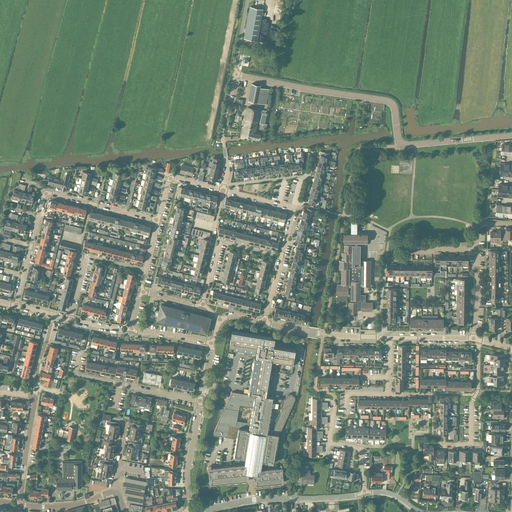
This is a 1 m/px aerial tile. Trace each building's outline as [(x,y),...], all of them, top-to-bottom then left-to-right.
[(244,38),(256,40),(262,9),(249,6),(244,38)] [(251,84),(249,96),(248,101),(266,104),(269,89),(260,88),(260,85),(251,84)] [(248,107),(244,125),(242,135),(258,139),(259,134),(255,133),(261,110),(248,107)] [(511,145),(502,144),(501,154),(511,155),(511,145)] [(320,155),(319,161),(326,163),(326,162),(329,163),(330,160),(327,160),(328,157),(329,157),(330,154),(324,152),(323,155),(320,155)] [(296,163),(296,171),(303,170),(302,161),(305,161),(304,153),(301,153),(301,159),(299,159),(299,162),(296,163)] [(211,167),(219,169),(220,163),(221,163),(222,160),(213,158),(212,161),(213,161),(211,167)] [(196,173),(198,167),(195,167),(194,166),(194,167),(182,165),(180,172),(192,175),(193,172),(196,173)] [(144,170),(144,172),(154,175),(155,172),(162,173),(163,170),(148,166),(147,169),(146,169),(144,170)] [(317,166),(316,172),(323,174),(326,175),(327,172),(324,171),(325,168),(317,166)] [(48,184),(61,187),(61,188),(62,185),(64,185),(64,184),(67,185),(67,187),(71,170),(67,169),(67,172),(65,172),(63,179),(50,176),(50,174),(46,173),(46,175),(45,179),(49,180),(48,185),(48,184)] [(82,178),(97,182),(98,179),(90,177),(91,173),(84,171),(82,178)] [(115,172),(113,179),(121,181),(122,177),(129,179),(130,176),(115,172)] [(153,182),(153,178),(161,180),(161,177),(154,175),(144,172),(143,172),(143,173),(146,173),(145,180),(153,182)] [(96,185),(97,182),(82,178),(80,185),(88,187),(89,183),(96,185)] [(314,178),(313,184),(320,186),(323,187),(324,184),(321,183),(322,180),(314,178)] [(120,188),(120,184),(128,186),(129,183),(121,181),(113,179),(112,186),(120,188)] [(160,183),(153,182),(145,180),(143,186),(151,188),(152,185),(159,187),(160,183)] [(12,198),(19,199),(23,184),(19,184),(18,191),(14,190),(12,198)] [(27,193),(24,193),(26,185),(23,184),(19,199),(25,201),(27,193)] [(88,187),(80,185),(80,187),(77,186),(76,191),(78,192),(78,191),(86,193),(87,190),(94,192),(95,188),(88,187)] [(29,186),(27,193),(25,201),(32,203),(34,195),(30,194),(32,187),(29,186)] [(118,194),(119,191),(126,193),(127,189),(120,188),(112,186),(110,192),(118,194)] [(149,195),(150,191),(157,193),(158,190),(151,188),(143,186),(143,187),(140,186),(138,192),(141,193),(149,195)] [(186,196),(188,189),(182,187),(180,195),(179,194),(178,198),(180,199),(181,195),(185,196),(186,196)] [(194,190),(188,189),(186,196),(185,196),(184,200),(186,201),(186,200),(190,201),(191,198),(192,198),(194,190)] [(193,198),(197,199),(198,199),(200,192),(194,190),(192,198),(191,198),(190,201),(190,202),(192,202),(193,198)] [(125,196),(118,194),(110,192),(108,199),(112,200),(116,201),(117,197),(124,199),(125,196)] [(206,193),(200,192),(198,199),(197,199),(196,203),(199,204),(200,200),(203,201),(204,201),(206,193)] [(156,197),(149,195),(141,193),(140,200),(147,202),(148,198),(155,200),(156,197)] [(206,202),(209,202),(210,202),(212,195),(206,193),(204,201),(203,201),(202,205),(204,205),(204,204),(205,204),(206,204),(206,203),(206,202)] [(210,202),(209,202),(208,206),(210,207),(211,203),(216,204),(218,197),(212,195),(210,202)] [(308,202),(308,205),(313,207),(314,204),(316,204),(317,200),(320,201),(320,199),(317,198),(310,196),(308,202)] [(230,208),(232,200),(226,198),(224,206),(223,206),(222,210),(224,210),(225,206),(229,207),(230,208)] [(147,202),(140,200),(138,207),(146,209),(147,205),(154,207),(155,204),(147,202)] [(230,208),(229,207),(228,211),(230,212),(231,208),(235,209),(236,209),(238,202),(232,200),(230,208)] [(237,209),(241,210),(242,211),(244,203),(238,202),(236,209),(235,209),(234,213),(236,213),(237,209)] [(242,211),(241,210),(240,214),(242,215),(243,211),(247,212),(248,212),(250,205),(244,203),(242,211)] [(248,212),(247,212),(246,216),(248,216),(249,212),(253,213),(254,214),(256,206),(250,205),(248,212)] [(506,206),(496,205),(496,215),(505,216),(506,206)] [(175,212),(183,214),(185,208),(177,206),(175,212)] [(254,214),(253,213),(252,217),(254,218),(255,214),(259,215),(260,215),(262,208),(256,206),(254,214)] [(260,215),(259,215),(258,219),(260,219),(261,216),(265,217),(266,217),(268,209),(262,208),(260,215)] [(304,211),(302,217),(309,219),(311,213),(314,213),(315,210),(307,208),(307,211),(304,211)] [(266,217),(265,217),(264,221),(266,221),(267,217),(271,218),(272,218),(274,211),(268,209),(266,217)] [(95,221),(97,213),(91,211),(89,219),(95,221)] [(272,218),(271,218),(270,222),(272,222),(273,218),(277,219),(278,220),(280,212),(274,211),(272,218)] [(183,214),(175,212),(174,218),(182,220),(183,214)] [(286,214),(280,212),(278,220),(277,219),(276,223),(278,224),(279,220),(284,221),(286,214)] [(9,237),(11,229),(15,214),(12,213),(10,221),(6,220),(2,235),(9,237)] [(101,222),(103,214),(97,213),(95,221),(101,222)] [(20,223),(16,222),(18,215),(15,214),(11,229),(18,231),(20,223)] [(107,224),(109,216),(103,214),(101,222),(107,224)] [(21,216),(20,223),(18,231),(25,233),(27,225),(23,224),(25,217),(21,216)] [(113,225),(115,218),(109,216),(107,224),(113,225)] [(302,217),(300,223),(308,224),(311,225),(312,222),(312,219),(309,219),(302,217)] [(119,227),(121,219),(115,218),(113,225),(115,226),(115,227),(115,228),(116,229),(116,230),(118,231),(119,227)] [(181,224),(182,220),(174,218),(172,224),(180,226),(183,227),(183,224),(181,224)] [(125,228),(127,221),(121,219),(119,227),(125,228)] [(131,230),(133,222),(127,221),(125,228),(131,230)] [(137,231),(139,224),(133,222),(131,230),(137,231)] [(145,225),(139,224),(137,231),(143,233),(145,225)] [(180,226),(172,224),(171,230),(179,232),(180,226)] [(147,226),(145,225),(143,233),(149,235),(151,227),(150,226),(147,225),(147,226)] [(487,242),(487,243),(490,243),(490,240),(495,240),(500,240),(500,229),(497,229),(497,232),(490,232),(490,235),(487,235),(487,242)] [(511,237),(511,229),(506,229),(506,233),(503,233),(503,240),(506,240),(506,237),(511,237)] [(169,236),(177,238),(179,232),(171,230),(169,236)] [(305,236),(297,234),(296,240),(299,241),(298,244),(305,246),(308,237),(305,236)] [(357,310),(372,311),(372,310),(372,303),(370,303),(365,302),(365,295),(360,294),(360,286),(370,286),(370,261),(362,261),(360,261),(360,245),(363,245),(367,245),(367,234),(358,234),(357,234),(343,234),(343,245),(344,245),(344,253),(342,253),(342,261),(340,261),(340,269),(342,269),(342,284),(337,284),(337,296),(336,296),(336,297),(337,297),(337,305),(349,305),(349,312),(357,312),(357,310)] [(177,238),(169,236),(168,242),(176,245),(177,238)] [(203,239),(202,243),(201,244),(209,246),(211,240),(208,240),(206,239),(203,238),(203,237),(200,236),(199,236),(199,238),(203,239)] [(270,240),(267,239),(265,247),(271,248),(274,237),(271,236),(270,240)] [(176,245),(168,242),(166,248),(174,251),(176,245)] [(201,245),(200,249),(200,250),(208,252),(209,246),(201,244),(202,243),(198,242),(197,244),(201,245)] [(12,253),(9,252),(10,245),(7,244),(4,259),(10,261),(12,253)] [(305,246),(298,244),(297,247),(296,247),(295,253),(302,255),(303,255),(304,252),(307,251),(308,247),(307,246),(305,246)] [(12,253),(10,261),(17,262),(19,255),(15,254),(17,246),(14,246),(12,253)] [(68,249),(65,248),(64,251),(68,252),(67,255),(75,257),(76,251),(73,250),(70,249),(68,249)] [(174,251),(166,248),(165,254),(173,257),(174,251)] [(200,251),(199,255),(198,256),(206,258),(208,252),(200,250),(200,249),(196,248),(196,250),(200,251)] [(230,251),(228,257),(236,259),(235,260),(239,261),(240,259),(236,258),(237,252),(230,251)] [(173,257),(165,254),(163,260),(171,263),(173,257)] [(198,256),(199,255),(195,254),(194,256),(198,257),(197,261),(197,262),(204,264),(206,258),(198,256)] [(44,257),(37,255),(34,265),(52,269),(53,265),(43,263),(44,257)] [(234,265),(234,266),(238,267),(238,265),(234,264),(235,260),(236,259),(228,257),(227,263),(234,265)] [(262,261),(261,265),(261,266),(268,268),(270,262),(263,260),(263,259),(259,258),(258,260),(262,261)] [(292,265),(302,267),(303,264),(304,262),(301,261),(293,259),(292,265)] [(169,269),(171,263),(163,260),(162,267),(169,269)] [(197,263),(196,267),(195,268),(203,270),(204,264),(197,262),(197,261),(193,260),(193,262),(197,263)] [(232,271),(232,272),(236,273),(237,271),(233,270),(234,266),(234,265),(227,263),(225,269),(232,271)] [(201,276),(203,270),(195,268),(196,267),(184,264),(183,266),(190,268),(189,269),(195,270),(194,274),(201,276)] [(261,267),(260,271),(259,272),(267,274),(268,268),(261,266),(261,265),(257,264),(257,266),(261,267)] [(94,271),(105,273),(106,267),(96,265),(94,271)] [(292,265),(290,271),(301,274),(302,271),(302,268),(292,265)] [(32,273),(41,275),(43,269),(40,269),(34,267),(32,273)] [(231,277),(231,278),(235,279),(235,277),(231,276),(232,272),(232,271),(225,269),(223,275),(231,277)] [(259,273),(258,277),(258,278),(265,280),(267,274),(259,272),(260,271),(256,270),(255,272),(259,273)] [(40,281),(41,275),(32,273),(30,279),(37,281),(40,281)] [(5,283),(3,290),(10,292),(11,285),(8,284),(10,276),(6,275),(5,283)] [(231,277),(223,275),(222,281),(229,283),(229,284),(233,285),(234,283),(230,282),(231,278),(231,277)] [(156,276),(154,283),(157,284),(157,285),(163,286),(165,278),(156,276)] [(258,279),(257,283),(256,284),(264,286),(265,280),(258,278),(258,277),(254,276),(254,278),(258,279)] [(289,277),(287,283),(295,285),(298,285),(298,282),(295,282),(296,279),(289,277)] [(171,280),(165,278),(163,286),(169,288),(171,280)] [(175,289),(177,282),(171,280),(169,288),(175,289)] [(262,292),(264,286),(256,284),(257,283),(250,281),(250,283),(256,285),(255,290),(262,292)] [(181,291),(183,283),(177,282),(175,289),(181,291)] [(187,292),(189,285),(183,283),(181,291),(187,292)] [(211,299),(218,301),(220,293),(223,284),(221,283),(218,293),(213,291),(211,299)] [(195,286),(189,285),(187,292),(193,294),(195,286)] [(201,288),(195,286),(193,294),(199,296),(201,288)] [(236,305),(242,307),(244,299),(247,290),(244,289),(243,295),(242,299),(238,298),(236,305)] [(293,290),(286,289),(284,295),(287,295),(286,298),(294,300),(295,297),(292,296),(293,290)] [(218,301),(224,302),(226,295),(227,293),(227,291),(225,290),(224,294),(220,293),(218,301)] [(224,302),(230,304),(232,296),(233,292),(231,292),(231,294),(227,293),(226,295),(224,302)] [(230,304),(236,305),(238,298),(239,294),(238,293),(236,297),(232,296),(230,304)] [(242,307),(249,308),(250,301),(251,297),(249,296),(248,300),(244,299),(242,307)] [(500,305),(501,296),(491,296),(491,302),(492,302),(492,305),(500,305)] [(249,308),(254,310),(256,302),(257,298),(255,298),(254,302),(250,301),(249,308)] [(262,304),(264,300),(262,299),(260,303),(256,302),(254,310),(259,311),(261,304),(262,304)] [(274,315),(280,317),(284,299),(282,299),(279,309),(276,308),(274,315)] [(184,327),(205,333),(207,333),(209,324),(208,324),(209,317),(188,312),(183,311),(184,310),(161,304),(158,313),(160,314),(158,320),(179,326),(180,324),(184,325),(184,327)] [(299,314),(298,321),(304,323),(304,320),(307,321),(309,313),(306,313),(305,315),(299,314)] [(15,317),(9,315),(8,321),(13,323),(13,324),(15,325),(17,319),(15,319),(15,317)] [(400,321),(397,321),(397,315),(386,315),(386,318),(388,318),(388,321),(389,321),(388,325),(400,325),(400,321)] [(500,323),(500,318),(489,317),(489,329),(497,329),(497,323),(500,323)] [(234,342),(235,342),(234,349),(256,352),(251,387),(252,387),(251,390),(250,390),(249,394),(232,392),(218,421),(212,435),(217,436),(237,439),(238,428),(259,431),(278,434),(279,434),(294,401),(295,400),(295,398),(294,396),(293,395),(292,394),(290,394),(288,394),(287,395),(286,397),(285,399),(266,396),(272,360),(274,346),(275,338),(232,332),(230,345),(230,346),(230,347),(231,347),(232,347),(233,346),(234,342)] [(139,344),(139,351),(139,353),(147,353),(147,352),(147,347),(146,347),(146,344),(139,344)] [(274,346),(272,360),(293,364),(296,349),(274,346)] [(336,357),(336,349),(331,349),(331,348),(324,348),(324,351),(325,351),(325,356),(324,356),(324,358),(332,359),(332,360),(333,360),(333,359),(336,359),(336,357)] [(56,357),(57,353),(49,351),(47,357),(62,361),(63,359),(56,357)] [(8,372),(8,369),(9,366),(6,365),(8,358),(9,358),(10,356),(5,355),(3,364),(1,370),(8,372)] [(493,365),(504,365),(504,355),(489,355),(489,360),(494,360),(493,365)] [(504,373),(504,365),(493,365),(489,365),(489,370),(493,370),(492,373),(504,373)] [(45,385),(50,386),(52,381),(53,377),(50,376),(51,374),(44,372),(42,378),(47,379),(45,385)] [(161,379),(162,375),(145,372),(143,382),(149,383),(149,382),(158,384),(159,379),(161,379)] [(504,385),(504,376),(489,376),(489,382),(493,382),(493,385),(504,385)] [(52,381),(50,386),(58,388),(60,380),(58,380),(57,381),(57,382),(56,382),(53,381),(52,381)] [(145,397),(137,395),(132,394),(129,406),(134,407),(135,404),(145,406),(144,408),(149,409),(150,406),(152,398),(146,397),(145,397)] [(46,410),(48,411),(49,404),(53,405),(54,398),(48,397),(47,404),(46,408),(46,410)] [(167,419),(169,410),(166,409),(167,401),(158,399),(157,404),(161,405),(160,414),(158,413),(157,417),(167,419)] [(491,409),(503,409),(503,406),(501,406),(501,401),(491,401),(491,409)] [(503,418),(503,409),(491,409),(491,412),(493,413),(493,418),(503,418)] [(178,421),(180,414),(174,412),(172,420),(178,421)] [(186,416),(180,414),(178,421),(184,423),(186,416)] [(109,430),(119,431),(120,426),(117,425),(118,422),(107,420),(107,424),(110,424),(109,430)] [(13,431),(20,432),(21,423),(14,422),(13,431)] [(505,431),(505,427),(504,427),(504,424),(498,424),(498,422),(491,422),(491,429),(494,429),(494,431),(505,431)] [(130,431),(140,433),(141,429),(142,429),(143,428),(144,428),(145,425),(134,423),(134,426),(131,425),(130,431)] [(67,439),(73,441),(76,428),(69,426),(67,439)] [(238,428),(237,439),(234,457),(246,459),(254,460),(259,431),(238,428)] [(118,437),(119,431),(109,430),(108,434),(106,433),(106,435),(105,434),(104,438),(115,440),(115,437),(118,437)] [(139,438),(140,433),(130,431),(129,437),(131,437),(131,440),(142,442),(142,439),(139,438)] [(274,463),(278,434),(259,431),(254,460),(262,461),(274,463)] [(7,439),(7,442),(11,443),(19,444),(19,438),(12,436),(12,435),(8,434),(7,439)] [(505,440),(505,434),(491,434),(491,442),(501,442),(501,440),(505,440)] [(104,443),(103,449),(115,451),(116,445),(114,445),(114,442),(104,440),(103,443),(104,443)] [(127,450),(136,452),(137,447),(141,447),(141,444),(131,442),(130,445),(128,445),(127,450)] [(434,455),(434,445),(424,445),(423,455),(428,455),(428,460),(433,460),(433,455),(434,455)] [(504,454),(504,446),(492,446),(492,451),(494,451),(494,454),(504,454)] [(339,455),(349,457),(350,451),(337,448),(337,450),(340,451),(339,455)] [(114,456),(115,451),(103,449),(102,454),(101,454),(100,457),(111,459),(112,456),(114,456)] [(135,457),(136,452),(127,450),(126,456),(128,456),(127,459),(138,461),(139,458),(135,457)] [(446,467),(446,458),(443,458),(443,451),(437,450),(436,462),(443,463),(443,467),(446,467)] [(458,461),(458,457),(455,456),(455,451),(449,451),(448,461),(455,461),(455,465),(458,465),(458,461)] [(458,451),(458,457),(458,461),(462,461),(462,460),(465,460),(465,463),(468,463),(468,451),(458,451)] [(482,464),(482,451),(472,451),(472,460),(476,460),(476,464),(482,464)] [(498,456),(490,456),(489,456),(489,458),(490,458),(490,461),(493,461),(493,465),(503,465),(504,459),(498,459),(498,456)] [(100,468),(112,470),(113,464),(110,464),(111,461),(100,459),(100,462),(103,463),(102,468),(100,468)] [(251,473),(254,460),(246,459),(245,464),(208,468),(208,471),(210,483),(249,479),(249,478),(252,477),(251,473)] [(348,462),(338,460),(338,459),(336,459),(336,461),(338,461),(337,466),(347,468),(348,462)] [(262,461),(254,460),(251,473),(252,477),(254,477),(255,485),(284,482),(283,470),(283,467),(261,469),(262,461)] [(74,487),(82,487),(82,461),(63,461),(63,471),(63,477),(50,476),(50,484),(57,484),(57,489),(72,490),(72,486),(74,486),(74,487)] [(314,483),(314,474),(310,474),(310,470),(303,470),(303,467),(299,466),(299,476),(302,476),(302,483),(314,483)] [(110,475),(112,470),(100,468),(99,473),(98,473),(97,476),(108,478),(108,475),(110,475)] [(504,469),(494,469),(492,469),(492,474),(494,474),(494,478),(503,478),(503,472),(504,472),(504,469)] [(332,470),(331,475),(334,475),(334,477),(345,478),(345,476),(349,476),(348,479),(353,479),(356,480),(357,474),(354,473),(349,472),(349,473),(346,472),(334,470),(332,470)] [(381,483),(382,477),(381,477),(382,473),(372,473),(372,476),(371,482),(381,483)] [(143,498),(146,482),(125,478),(125,481),(124,481),(123,488),(127,489),(125,495),(129,496),(143,498)] [(445,488),(441,488),(440,488),(439,498),(444,499),(444,500),(451,500),(453,483),(446,482),(445,488)] [(7,486),(6,494),(11,495),(12,489),(14,489),(15,484),(7,483),(7,486)] [(434,497),(434,489),(429,489),(429,486),(426,486),(426,488),(423,488),(422,496),(423,496),(424,497),(426,497),(427,496),(434,497)] [(37,490),(36,498),(42,499),(42,496),(48,496),(48,497),(48,490),(48,487),(42,487),(42,488),(37,488),(37,490)] [(473,488),(473,492),(475,493),(474,499),(480,500),(481,488),(473,488)] [(172,491),(168,491),(169,495),(170,499),(170,502),(172,510),(177,509),(176,504),(178,504),(177,497),(173,498),(172,491)] [(99,505),(101,511),(100,508),(111,505),(110,504),(109,499),(98,502),(99,505)] [(131,503),(130,509),(129,509),(130,511),(140,511),(141,511),(143,504),(134,502),(134,503),(131,503)]
